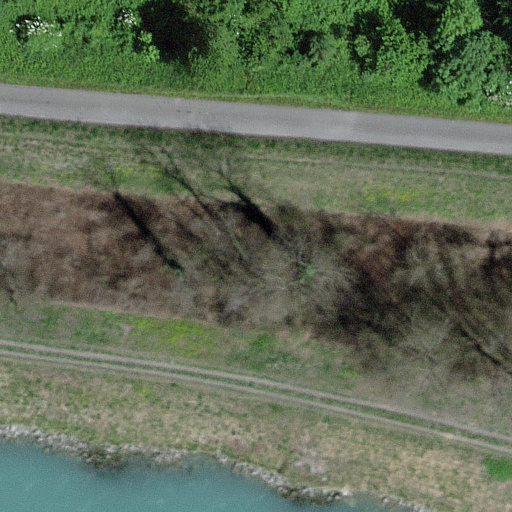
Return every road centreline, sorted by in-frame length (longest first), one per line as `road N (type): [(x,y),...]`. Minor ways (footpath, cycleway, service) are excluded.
road 1 (track): [(0,344),(167,364),(511,442)]
road 2 (track): [(0,96),(511,137)]
